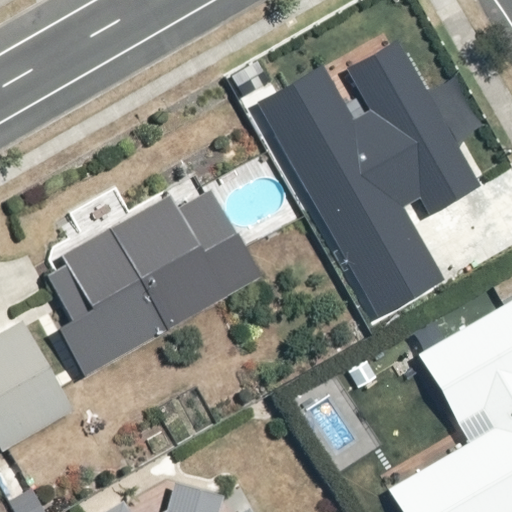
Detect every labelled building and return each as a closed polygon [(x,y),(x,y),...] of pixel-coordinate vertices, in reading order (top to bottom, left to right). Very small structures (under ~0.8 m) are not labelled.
[(319,68),(254,105),(378,317),(444,279),(402,208),(416,200),(424,213),(474,184),(394,45),(347,72),(371,114),(352,124),(319,68)] [(106,370),(267,269),(205,169),(44,270),(106,370)] [(486,428),(381,489),(394,511),(511,511),(511,297),(412,355),(452,425),(476,411),(486,428)] [(28,317),(0,333),(0,436),(7,448),(79,405),(28,317)] [(123,511),(119,504),(104,511),(246,511),(244,511),(217,511),(221,498),(172,486),(165,511),(123,511)]
